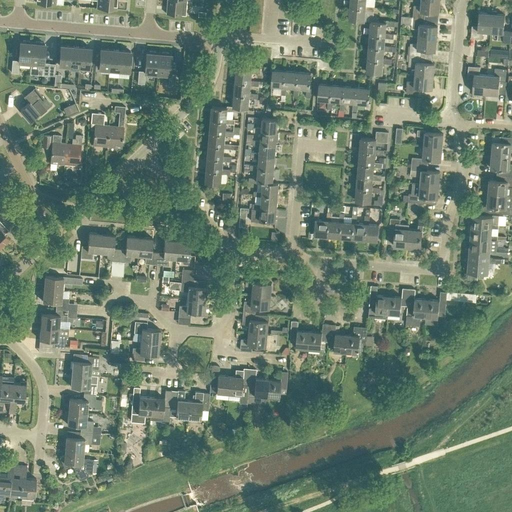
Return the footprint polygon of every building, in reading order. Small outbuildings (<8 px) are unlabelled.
[(96,7),(116,9),(116,0),(97,0),(97,5),(96,7)] [(186,0),(166,0),(166,13),(185,15),(186,0)] [(413,16),(424,17),(425,11),(439,12),(439,0),(421,0),(421,5),(413,5),(413,16)] [(348,19),(364,20),(365,10),(373,10),(374,6),(366,5),(365,7),(350,6),(348,19)] [(483,30),(490,31),(492,12),(479,11),(478,25),(472,25),(471,37),(482,38),(483,30)] [(497,39),(509,40),(510,28),(504,28),(505,14),(492,12),(490,31),(498,32),(497,39)] [(418,36),(437,37),(438,24),(424,22),(424,17),(413,16),(412,28),(419,29),(418,36)] [(371,20),(370,33),(385,35),(386,32),(386,25),(394,25),(395,21),(386,20),(386,22),(371,20)] [(370,33),(369,46),(384,47),(385,45),(385,37),(393,38),(394,33),(386,32),(385,35),(370,33)] [(409,54),(421,55),(422,49),(436,50),(437,37),(418,36),(418,43),(410,43),(409,54)] [(31,62),(32,42),(29,42),(29,40),(23,40),(23,41),(20,41),(18,60),(12,59),(11,72),(17,72),(18,61),(31,62)] [(35,42),(32,42),(31,62),(38,63),(37,68),(42,68),(42,74),(48,75),(49,63),(43,62),(45,43),(42,43),(42,41),(36,41),(35,42)] [(59,65),(69,65),(70,45),(60,45),(59,65)] [(80,46),(70,45),(69,65),(79,66),(80,46)] [(369,46),(368,58),(383,60),(383,57),(384,50),(392,50),(393,46),(385,45),(384,47),(369,46)] [(89,67),(90,47),(80,46),(79,66),(89,67)] [(110,49),(100,48),(99,68),(109,69),(110,49)] [(120,50),(110,49),(109,69),(119,70),(120,50)] [(129,70),(130,51),(120,50),(119,70),(129,70)] [(145,72),(157,73),(158,53),(155,53),(155,51),(149,50),(149,52),(146,52),(144,71),(138,70),(137,82),(144,83),(145,72)] [(168,85),(174,85),(175,73),(169,73),(171,54),(168,54),(168,52),(162,52),(162,53),(158,53),(157,73),(169,74),(168,85)] [(415,73),(433,75),(434,61),(421,60),(421,55),(409,54),(409,66),(416,66),(415,73)] [(366,71),(382,73),(383,62),(391,63),(391,58),(383,57),(383,60),(368,58),(366,71)] [(473,91),(485,92),(487,74),(479,73),(479,66),(469,65),(468,77),(474,77),(473,91)] [(237,67),(236,81),(251,82),(251,80),(252,72),(260,72),(261,68),(252,67),(252,69),(237,67)] [(485,92),(498,93),(499,79),(505,80),(506,68),(495,67),(494,74),(487,74),(485,92)] [(284,86),(286,70),(273,69),(272,85),(282,86),(281,93),(286,94),(286,86),(284,86)] [(298,95),(299,87),(297,87),(298,71),(286,70),(284,86),(286,86),(294,87),(294,94),(298,95)] [(306,96),(311,96),(312,88),(310,87),(311,72),(298,71),(297,87),(299,87),(307,88),(306,96)] [(406,92),(418,93),(419,86),(432,87),(433,75),(415,73),(415,81),(407,80),(406,92)] [(236,81),(235,92),(250,94),(250,92),(251,84),(259,85),(260,80),(251,80),(251,82),(236,81)] [(332,88),(332,84),(320,83),(318,98),(328,99),(327,107),(332,108),(333,100),(331,100),(332,88)] [(343,101),(345,85),(332,84),(332,88),(331,100),(333,100),(333,99),(341,101),(340,108),(344,109),(345,101),(343,101)] [(357,110),(358,103),(356,102),(357,86),(345,85),(343,101),(345,101),(353,102),(353,109),(357,110)] [(365,111),(370,111),(370,103),(369,102),(370,87),(357,86),(356,102),(358,103),(358,102),(366,103),(365,111)] [(41,102),(45,99),(35,87),(23,96),(28,102),(19,109),(29,120),(38,112),(40,114),(47,109),(41,102)] [(235,92),(233,106),(236,106),(242,106),(249,107),(250,97),(258,98),(259,93),(250,92),(250,94),(235,92)] [(74,103),(63,107),(66,115),(77,110),(74,103)] [(107,146),(121,147),(125,106),(114,105),(113,111),(119,112),(117,125),(109,124),(107,146)] [(212,105),(211,118),(227,120),(227,118),(228,110),(236,111),(236,106),(233,106),(228,105),(227,107),(212,105)] [(92,145),(107,146),(109,124),(103,124),(104,113),(91,112),(90,123),(94,123),(92,145)] [(262,130),(277,131),(278,119),(263,117),(262,127),(254,127),(253,129),(253,131),(261,132),(262,130)] [(211,118),(210,131),(226,132),(226,130),(226,122),(235,123),(235,118),(227,118),(227,120),(211,118)] [(424,135),(424,144),(442,146),(443,132),(425,131),(425,129),(417,128),(416,134),(424,135)] [(210,131),(209,143),(224,145),(225,143),(225,135),(234,136),(234,131),(226,130),(226,132),(210,131)] [(260,143),(276,144),(277,131),(262,130),(261,132),(261,140),(253,139),(253,134),(247,133),(247,141),(252,141),(252,144),(260,144),(260,143)] [(361,136),(360,149),(375,151),(376,149),(376,141),(388,142),(389,131),(377,130),(376,138),(361,136)] [(64,164),(78,165),(81,134),(75,133),(74,138),(72,137),(71,142),(66,142),(64,164)] [(41,146),(50,146),(51,134),(42,134),(41,146)] [(50,163),(64,164),(66,142),(60,141),(61,134),(52,134),(50,163)] [(491,154),(510,156),(511,148),(511,136),(500,135),(499,141),(493,141),(491,154)] [(209,143),(208,156),(223,157),(223,155),(224,147),(232,148),(238,149),(239,144),(233,143),(225,143),(224,145),(209,143)] [(259,155),(275,157),(276,144),(260,143),(260,144),(260,152),(251,152),(251,156),(259,157),(259,155)] [(412,162),(427,164),(428,158),(441,159),(442,146),(424,144),(423,157),(412,156),(412,162)] [(360,149),(359,162),(374,163),(374,161),(375,153),(383,154),(384,149),(376,149),(375,151),(360,149)] [(497,168),(497,174),(511,175),(511,162),(509,163),(510,156),(491,154),(490,167),(497,168)] [(208,156),(207,168),(222,170),(222,168),(223,160),(231,161),(232,156),(223,155),(223,157),(208,156)] [(258,167),(274,169),(275,157),(259,155),(259,157),(258,165),(250,164),(250,169),(258,170),(258,167)] [(359,162),(358,174),(373,176),(373,174),(374,166),(382,167),(383,162),(374,161),(374,163),(359,162)] [(411,174),(421,175),(420,182),(439,184),(440,171),(427,170),(427,164),(412,162),(411,174)] [(263,181),(273,182),(274,169),(258,167),(258,170),(257,177),(249,177),(249,181),(257,182),(257,181),(263,181)] [(205,181),(221,183),(222,173),(230,173),(231,169),(222,168),(222,170),(207,168),(205,181)] [(358,174),(356,187),(372,188),(372,186),(373,178),(381,179),(382,175),(373,174),(373,176),(358,174)] [(489,179),(488,192),(511,193),(511,175),(497,174),(496,180),(489,179)] [(253,195),(262,196),(262,194),(277,195),(279,182),(273,182),(263,181),(262,191),(254,190),(253,195)] [(409,194),(408,200),(424,202),(425,196),(438,197),(439,184),(420,182),(412,182),(411,193),(409,193),(409,194)] [(355,200),(371,201),(372,191),(380,192),(380,187),(372,186),(372,188),(356,187),(355,200)] [(511,207),(511,193),(488,192),(487,205),(494,206),(493,212),(510,213),(511,207)] [(223,193),(222,200),(230,201),(231,193),(223,193)] [(253,203),(252,208),(260,208),(261,206),(276,208),(277,195),(262,194),(262,196),(261,204),(253,203)] [(240,215),(246,215),(246,212),(248,212),(249,207),(240,206),(240,215)] [(260,208),(252,208),(252,207),(251,213),(254,213),(254,215),(251,215),(251,220),(260,221),(260,219),(275,221),(276,208),(261,206),(260,208)] [(314,234),(327,235),(329,219),(327,219),(319,219),(319,211),(315,210),(314,219),(316,219),(314,234)] [(329,219),(327,235),(340,236),(341,221),(339,220),(331,220),(332,211),(327,211),(327,219),(329,219)] [(340,236),(352,237),(354,222),(352,221),(344,221),(345,213),(340,212),(339,220),(341,221),(340,236)] [(354,222),(352,237),(365,238),(366,223),(364,223),(358,222),(359,220),(357,220),(357,214),(353,213),(352,221),(354,222)] [(472,213),(471,225),(492,227),(498,227),(498,223),(492,223),(493,215),(472,213)] [(365,238),(378,239),(379,224),(369,223),(370,215),(365,214),(364,223),(366,223),(365,238)] [(394,245),(407,246),(409,227),(399,226),(400,218),(391,217),(389,237),(395,238),(394,245)] [(0,246),(10,237),(5,232),(8,228),(0,218),(0,246)] [(407,246),(421,247),(422,232),(423,232),(424,220),(419,220),(418,228),(409,227),(407,246)] [(471,225),(470,236),(491,238),(497,239),(497,234),(491,234),(492,227),(471,225)] [(93,251),(100,251),(101,233),(88,232),(87,245),(81,244),(80,257),(92,258),(93,251)] [(107,259),(118,260),(119,248),(113,247),(114,234),(101,233),(100,251),(107,252),(107,259)] [(131,254),(137,254),(139,236),(126,235),(125,248),(119,248),(118,260),(130,261),(131,254)] [(145,262),(156,263),(157,251),(151,251),(152,237),(139,236),(137,254),(146,255),(145,262)] [(496,246),(497,239),(491,238),(470,236),(469,248),(490,249),(490,250),(496,250),(496,246)] [(156,263),(167,264),(168,257),(176,258),(177,239),(164,238),(163,252),(157,251),(156,263)] [(177,239),(176,258),(183,258),(182,262),(188,262),(190,240),(177,239)] [(489,261),(495,262),(495,257),(489,257),(490,250),(490,249),(469,248),(468,259),(489,261)] [(488,272),(494,273),(494,269),(488,268),(489,261),(468,259),(467,271),(488,273),(488,272)] [(181,278),(193,279),(194,269),(182,268),(181,278)] [(252,293),(270,295),(271,282),(258,281),(259,275),(247,274),(246,285),(253,286),(252,293)] [(45,275),(43,288),(62,289),(63,282),(82,283),(82,277),(62,276),(45,275)] [(187,298),(205,299),(206,286),(193,285),(193,279),(181,278),(180,290),(187,290),(187,298)] [(371,285),(370,301),(370,302),(372,302),(371,316),(387,317),(387,318),(388,318),(390,295),(376,294),(377,285),(371,285)] [(390,295),(388,318),(388,312),(400,313),(401,304),(407,305),(406,314),(407,314),(406,323),(409,288),(403,287),(402,296),(390,295)] [(56,302),(56,308),(67,309),(77,310),(77,303),(68,302),(69,297),(61,297),(62,289),(43,288),(42,301),(56,302)] [(426,316),(427,298),(414,297),(415,288),(409,288),(406,323),(419,324),(420,315),(426,316)] [(477,293),(447,290),(447,291),(446,298),(476,301),(477,293)] [(426,316),(438,317),(439,307),(445,307),(446,298),(447,291),(440,291),(440,299),(427,298),(426,316)] [(243,312),(255,313),(256,306),(269,308),(270,295),(252,293),(252,301),(244,300),(243,312)] [(178,316),(190,317),(191,311),(204,312),(205,299),(187,298),(186,305),(179,305),(178,316)] [(67,309),(56,308),(55,314),(41,312),(40,326),(59,327),(59,320),(66,320),(67,317),(77,318),(77,310),(67,309)] [(249,331),(267,332),(269,320),(255,318),(255,313),(243,312),(242,323),(250,324),(249,331)] [(296,346),(308,347),(310,330),(297,329),(298,320),(292,320),(290,337),(296,337),(296,346)] [(140,340),(159,342),(160,329),(146,327),(147,322),(135,321),(134,332),(135,332),(133,339),(140,340)] [(322,339),(328,340),(330,323),(324,322),(323,331),(310,330),(308,347),(321,349),(322,339)] [(334,350),(346,351),(348,333),(335,332),(336,323),(330,323),(328,340),(334,340),(334,350)] [(346,351),(359,352),(359,342),(366,343),(368,326),(354,325),(353,334),(348,333),(346,351)] [(52,346),(64,347),(65,335),(58,335),(59,327),(40,326),(39,339),(53,340),(52,346)] [(240,349),(252,350),(253,344),(266,345),(267,332),(249,331),(248,338),(241,338),(240,349)] [(132,358),(143,359),(144,354),(158,355),(159,342),(140,340),(140,347),(133,347),(132,358)] [(73,360),(71,373),(90,375),(91,367),(98,367),(99,356),(87,355),(86,361),(73,360)] [(216,391),(228,392),(229,375),(217,374),(218,365),(211,364),(210,381),(216,382),(216,391)] [(242,376),(229,375),(228,392),(240,393),(240,397),(247,398),(247,394),(249,367),(243,367),(242,376)] [(255,368),(249,367),(247,394),(253,394),(266,395),(267,378),(255,377),(255,368)] [(267,378),(266,395),(278,396),(279,387),(286,388),(287,371),(281,370),(280,379),(267,378)] [(121,383),(129,384),(130,372),(122,372),(121,383)] [(84,387),(84,393),(95,394),(97,382),(89,382),(90,375),(71,373),(70,386),(84,387)] [(3,399),(9,400),(11,400),(13,382),(13,376),(1,375),(0,380),(0,411),(2,412),(3,399)] [(8,412),(14,413),(15,400),(24,401),(25,383),(13,382),(11,400),(9,400),(8,412)] [(145,413),(150,414),(152,396),(139,395),(140,386),(133,386),(130,420),(144,421),(145,413)] [(152,396),(150,414),(150,418),(162,420),(163,406),(170,406),(171,389),(165,388),(164,397),(152,396)] [(171,389),(170,406),(176,407),(176,416),(188,417),(190,399),(184,399),(185,389),(178,389),(178,390),(171,389)] [(190,399),(188,417),(201,418),(201,409),(208,409),(209,393),(203,392),(203,391),(195,391),(194,400),(190,399)] [(69,397),(68,411),(87,412),(87,405),(94,405),(95,394),(84,393),(83,399),(69,397)] [(81,425),(80,431),(92,432),(93,420),(86,419),(87,412),(68,411),(67,424),(81,425)] [(66,435),(65,448),(83,450),(84,442),(91,443),(92,435),(92,432),(80,431),(80,437),(66,435)] [(83,457),(83,450),(65,448),(64,454),(59,456),(64,466),(72,463),(79,479),(87,475),(88,473),(92,473),(92,464),(93,458),(90,458),(83,457)] [(0,492),(2,493),(9,494),(10,475),(12,475),(14,463),(7,462),(6,472),(0,471),(0,492)] [(10,475),(9,494),(34,496),(35,478),(25,476),(26,464),(20,463),(18,476),(12,475),(10,475)]
